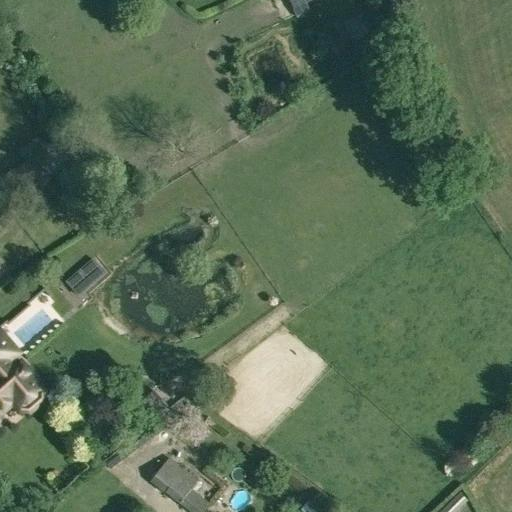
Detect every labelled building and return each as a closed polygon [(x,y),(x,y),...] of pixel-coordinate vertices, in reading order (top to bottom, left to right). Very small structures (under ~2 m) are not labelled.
[(288,0),(293,10),(312,0),(288,0)] [(14,172),(25,185),(44,170),(33,156),(14,172)] [(71,300),(80,301),(86,296),(86,287),(84,285),(88,282),(97,291),(114,274),(97,255),(79,271),(79,270),(73,276),(69,276),(63,283),(63,290),(71,300)] [(33,350),(59,321),(46,309),(19,338),(33,350)] [(0,417),(0,416),(0,412),(11,404),(19,415),(31,416),(48,401),(47,390),(15,355),(18,353),(0,332),(0,417)] [(79,423),(77,397),(56,398),(58,424),(79,423)] [(131,447),(127,458),(141,463),(145,452),(131,447)] [(152,483),(188,511),(206,511),(212,506),(191,489),(197,481),(185,471),(169,459),(152,483)] [(440,511),(456,511),(468,501),(460,493),(440,511)] [(310,511),(324,511),(326,509),(314,499),(307,508),(310,511)]
